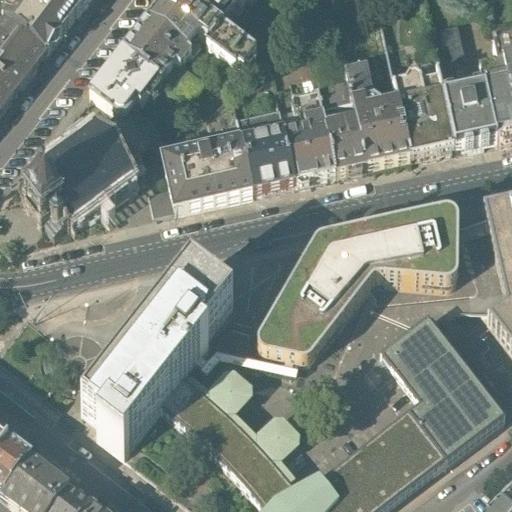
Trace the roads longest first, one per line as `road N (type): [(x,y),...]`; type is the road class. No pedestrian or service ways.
road 1 (tertiary): [(0,294),(511,180)]
road 2 (residential): [(0,169),(130,0)]
road 3 (residential): [(0,404),(129,511)]
